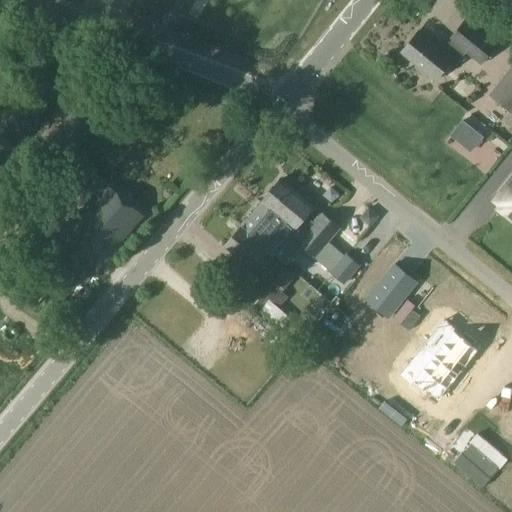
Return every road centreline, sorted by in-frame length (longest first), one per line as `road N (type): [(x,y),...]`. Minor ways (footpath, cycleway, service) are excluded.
road 1 (tertiary): [(0,429),(279,105)]
road 2 (unclassified): [(511,294),(279,105)]
road 3 (unclassified): [(279,105),(234,79),(31,0)]
road 4 (tertiary): [(279,105),(364,0)]
